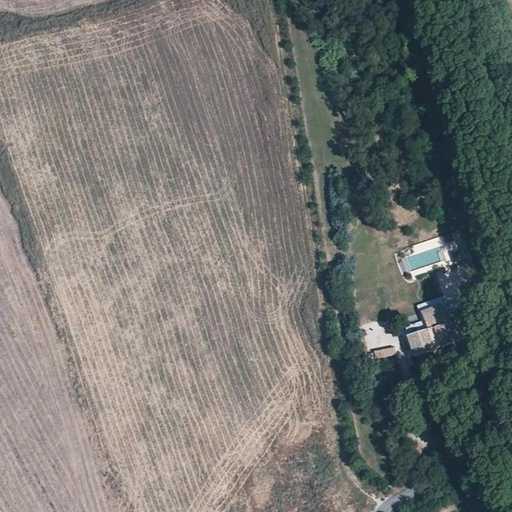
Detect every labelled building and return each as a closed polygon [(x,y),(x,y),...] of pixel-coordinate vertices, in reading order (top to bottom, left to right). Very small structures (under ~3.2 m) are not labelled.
[(417,306),(423,320),(425,319),(422,312),(442,305),(446,316),(470,307),(466,296),(445,303),(443,297),(417,306)] [(423,320),(404,327),(416,357),(468,338),(467,336),(479,332),(470,307),(446,316),(442,305),(422,312),(425,319),(423,320)] [(395,347),(374,352),(376,359),(397,355),(395,347)] [(511,419),(498,426),(502,434),(511,428),(511,419)] [(423,450),(436,445),(430,429),(416,434),(423,450)]
